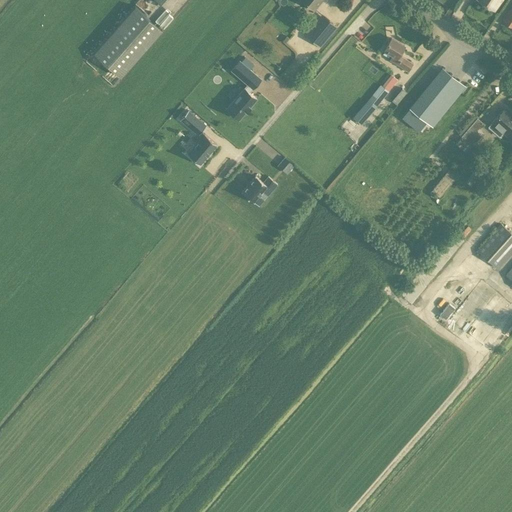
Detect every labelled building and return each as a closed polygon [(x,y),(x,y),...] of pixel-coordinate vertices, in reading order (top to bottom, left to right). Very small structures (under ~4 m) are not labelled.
[(301,0),(314,10),(322,0),(301,0)] [(477,0),(495,11),(502,0),(477,0)] [(511,4),(502,20),(511,26),(511,4)] [(121,76),(162,30),(135,6),(94,52),(121,76)] [(155,21),(163,28),(174,16),(166,9),(155,21)] [(320,47),(337,27),(322,14),(305,34),(320,47)] [(391,38),(384,49),(392,55),(390,59),(408,71),(413,63),(399,54),(404,46),(391,38)] [(250,69),(254,65),(245,57),(241,62),(250,69)] [(227,108),(239,118),(246,111),(247,112),(250,107),(250,106),(256,98),(249,92),(252,88),(252,89),(261,79),(250,69),(241,62),(240,61),(231,70),(248,84),(244,88),(227,108)] [(410,108),(406,112),(422,126),(426,121),(432,126),(464,86),(442,68),(410,108)] [(361,124),(375,107),(395,83),(388,78),(386,81),(384,80),(368,101),(353,117),(361,124)] [(396,104),(405,90),(402,88),(393,101),(396,104)] [(511,112),(505,107),(488,126),(499,136),(502,132),(510,139),(511,137),(511,112)] [(180,119),(201,137),(186,155),(198,165),(216,145),(200,132),(206,126),(187,111),(180,119)] [(474,116),(458,134),(461,136),(461,135),(476,118),(474,116)] [(461,136),(455,143),(465,152),(472,144),(483,132),(479,128),(483,123),(477,117),(476,118),(461,135),(461,136)] [(294,165),(284,157),(277,165),(287,173),(294,165)] [(449,169),(432,191),(440,198),(458,176),(449,169)] [(263,182),(255,176),(241,192),(254,203),(267,189),(270,191),(277,184),(268,176),(263,182)] [(498,268),(511,251),(511,234),(500,224),(477,249),(498,268)]
